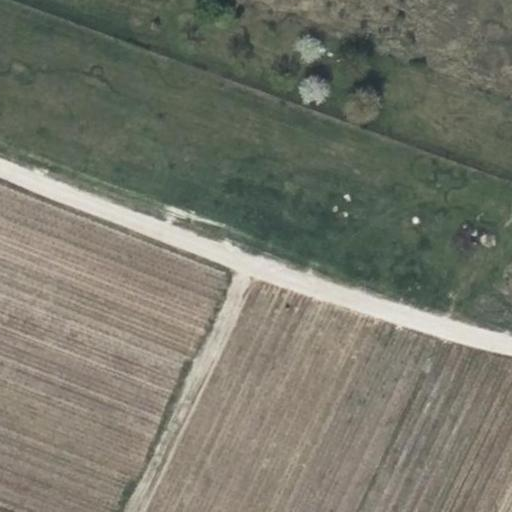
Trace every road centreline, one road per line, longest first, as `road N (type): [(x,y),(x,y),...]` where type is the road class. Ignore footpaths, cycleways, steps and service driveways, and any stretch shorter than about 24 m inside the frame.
road 1 (track): [(511,340),(393,312),(0,165)]
road 2 (track): [(245,261),(125,511)]
